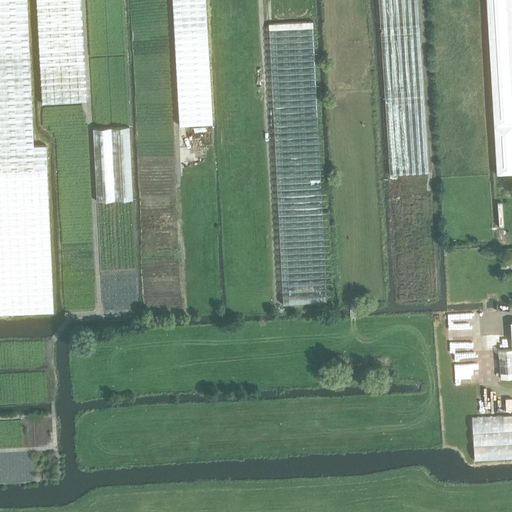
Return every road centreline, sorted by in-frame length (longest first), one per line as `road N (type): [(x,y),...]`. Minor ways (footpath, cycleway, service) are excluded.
road 1 (track): [(98,308),(83,0)]
road 2 (track): [(260,0),(276,301)]
road 3 (track): [(168,0),(182,290)]
